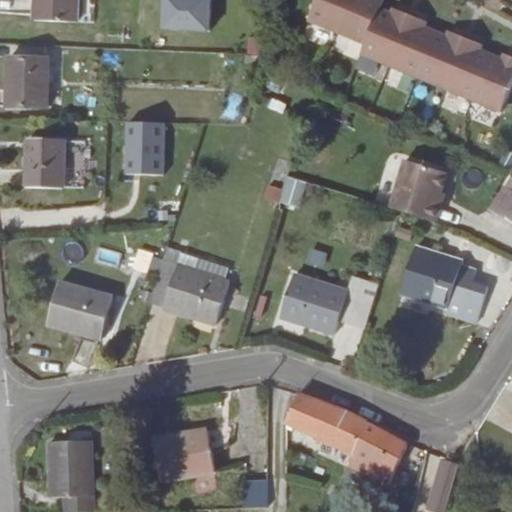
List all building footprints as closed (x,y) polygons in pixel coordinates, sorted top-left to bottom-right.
[(78,0),(34,0),(34,20),(78,22),(78,0)] [(334,36),(347,0),(316,0),(307,26),(334,36)] [(347,0),(334,36),(364,48),(376,11),(380,0),(379,0),(347,0)] [(386,69),(407,17),(389,10),(387,15),(376,11),(364,48),(359,58),(386,69)] [(386,69),(405,77),(422,29),(424,24),(407,17),(386,69)] [(405,77),(444,92),(463,39),(446,33),(444,37),(422,29),(405,77)] [(444,92),(470,102),(488,55),(479,52),(481,46),(463,39),(444,92)] [(488,55),(470,102),(500,114),(511,83),(511,58),(503,55),(501,60),(488,55)] [(49,58),(9,57),(7,107),(47,108),(49,58)] [(166,122),(127,121),(125,174),(164,176),(166,122)] [(65,140),(28,139),(27,187),(64,188),(65,140)] [(288,177),(293,163),(278,158),(273,173),(288,177)] [(451,177),(410,163),(392,211),(402,214),(438,226),(444,210),(441,209),(444,197),(451,177)] [(510,173),(488,210),(504,218),(505,215),(511,219),(511,191),(511,189),(511,174),(511,173),(511,172),(510,172),(510,173)] [(288,177),(273,173),(265,198),(280,203),(288,177)] [(181,252),(188,228),(174,224),(167,248),(181,252)] [(181,252),(167,248),(150,303),(216,324),(229,284),(225,283),(229,268),(198,258),(194,273),(177,267),(181,252)] [(446,312),(476,322),(487,288),(471,283),(475,272),(460,267),(462,262),(417,248),(402,293),(448,308),(446,312)] [(194,273),(198,258),(181,252),(177,267),(194,273)] [(295,276),(282,316),(335,334),(339,321),(353,326),(367,282),(352,277),(347,293),(295,276)] [(114,298),(60,283),(49,324),(102,339),(114,298)] [(355,454),(368,421),(333,408),(298,395),(287,422),(355,454)] [(390,484),(408,444),(394,436),(368,421),(355,454),(345,477),(372,490),(377,478),(390,484)] [(215,472),(208,430),(154,439),(161,481),(215,472)] [(65,497),(65,511),(93,511),(92,441),(50,442),(52,497),(65,497)] [(445,511),(447,509),(457,463),(442,457),(427,510),(432,511),(445,511)] [(268,481),(243,482),(243,509),(268,508),(268,481)]
